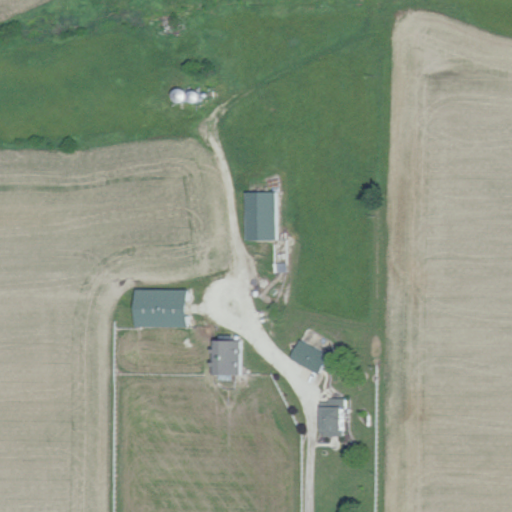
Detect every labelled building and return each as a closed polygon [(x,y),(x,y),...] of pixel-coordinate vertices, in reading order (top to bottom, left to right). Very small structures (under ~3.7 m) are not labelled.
[(284,191),(252,190),(251,238),(283,239),(284,191)] [(197,289),(143,288),(143,326),(196,327),(197,289)] [(296,358),(325,373),(335,354),(306,339),(296,358)] [(218,340),(219,368),(223,368),(223,374),(247,373),(246,340),(218,340)] [(330,397),(329,435),(349,435),(350,398),(330,397)]
